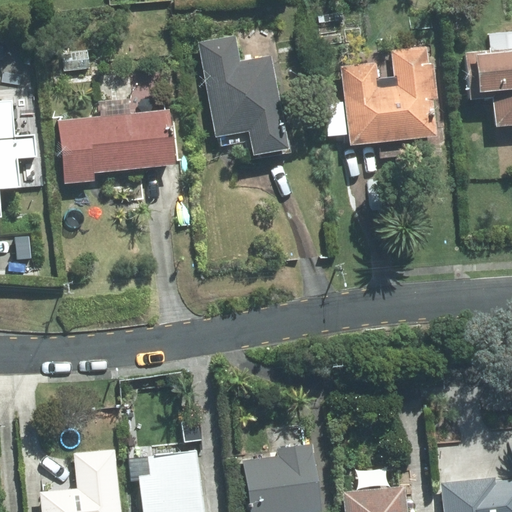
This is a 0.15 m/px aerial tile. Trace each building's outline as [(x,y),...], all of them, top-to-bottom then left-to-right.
[(492,51),(467,53),(471,99),(495,97),(497,126),(511,124),(511,31),(491,34),(492,51)] [(254,158),(292,150),(273,55),(242,61),(237,35),(201,42),(222,146),(250,140),(254,158)] [(378,62),(345,65),(346,76),(345,76),(348,114),(330,116),(332,145),(439,135),(436,98),(439,98),(436,63),(429,64),(428,47),(394,50),(397,77),(380,79),(378,62)] [(0,204),(3,204),(2,187),(21,185),(18,158),(39,157),(37,134),(16,136),(13,100),(0,100),(0,204)] [(171,110),(60,121),(66,183),(97,180),(96,171),(176,164),(171,110)] [(243,458),(251,511),(285,511),(322,507),(312,441),(278,446),(279,453),(243,458)] [(78,486),(42,490),(43,511),(122,511),(116,447),(75,451),(78,486)] [(201,511),(205,511),(196,447),(149,453),(151,472),(139,474),(144,511),(201,511)] [(497,475),(442,481),(445,511),(511,511),(511,478),(497,480),(497,475)] [(409,511),(407,483),(344,489),(346,511),(409,511)]
